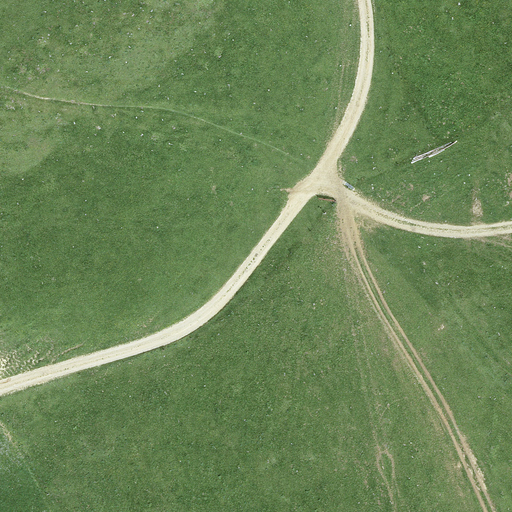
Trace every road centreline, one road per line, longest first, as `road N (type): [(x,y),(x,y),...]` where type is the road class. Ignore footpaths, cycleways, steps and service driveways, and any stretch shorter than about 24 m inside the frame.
road 1 (track): [(0,374),(195,316),(230,290),(321,178)]
road 2 (track): [(511,226),(452,233),(374,211),(321,178)]
road 3 (track): [(321,178),(372,56),(372,0)]
